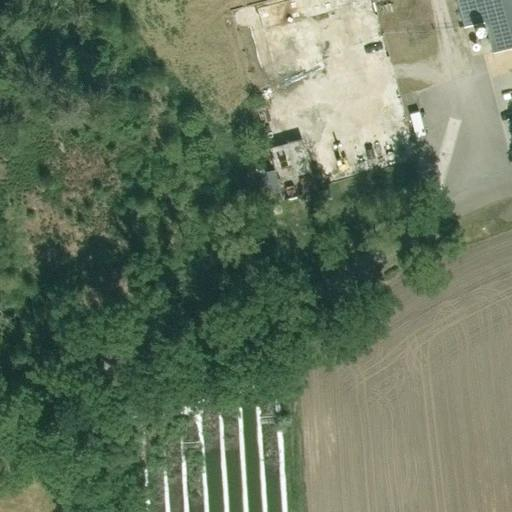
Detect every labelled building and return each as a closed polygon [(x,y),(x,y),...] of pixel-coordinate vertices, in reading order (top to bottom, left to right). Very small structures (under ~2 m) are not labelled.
[(511,0),(456,0),(464,27),(485,21),(493,51),(511,45),(511,0)] [(278,85),(291,84),(290,71),(277,72),(278,85)] [(424,132),(418,109),(408,112),(414,135),(424,132)] [(329,190),(318,192),(320,202),(331,199),(329,190)] [(279,203),(268,206),(270,215),(282,212),(279,203)]
